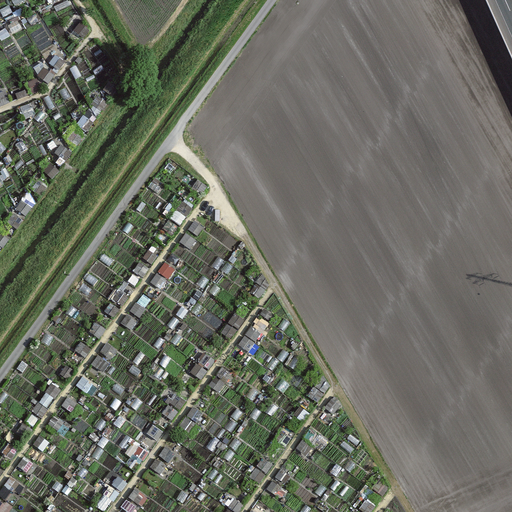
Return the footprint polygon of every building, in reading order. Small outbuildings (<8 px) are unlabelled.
[(67,1),(54,7),(56,12),(70,6),(67,1)] [(9,6),(0,11),(3,18),(12,13),(9,6)] [(35,15),(27,19),(30,25),(38,21),(35,15)] [(17,22),(8,27),(12,34),(21,29),(17,22)] [(80,24),(73,33),(83,40),(90,31),(80,24)] [(5,29),(0,32),(0,40),(1,42),(9,37),(5,29)] [(55,55),(48,64),(58,72),(65,63),(55,55)] [(101,65),(92,71),(98,80),(107,73),(101,65)] [(76,66),(70,70),(75,80),(82,77),(76,66)] [(45,69),(38,78),(47,85),(54,76),(45,69)] [(37,80),(26,84),(31,96),(41,91),(37,80)] [(109,83),(102,92),(111,99),(118,90),(109,83)] [(65,88),(59,92),(65,102),(71,99),(65,88)] [(25,91),(15,95),(17,101),(27,96),(25,91)] [(6,92),(0,94),(0,107),(11,103),(6,92)] [(49,96),(43,100),(49,110),(55,107),(49,96)] [(98,96),(91,105),(101,112),(107,103),(98,96)] [(30,104),(20,109),(24,120),(35,115),(30,104)] [(83,116),(77,125),(86,132),(93,123),(83,116)] [(74,132),(67,141),(76,148),(83,139),(74,132)] [(23,141),(15,145),(20,154),(28,150),(23,141)] [(42,146),(39,148),(43,156),(47,154),(42,146)] [(62,147),(55,155),(64,163),(71,154),(62,147)] [(49,164),(43,173),(52,180),(59,171),(49,164)] [(175,168),(169,164),(164,170),(170,174),(175,168)] [(38,180),(31,189),(40,196),(47,187),(38,180)] [(197,181),(190,190),(199,197),(206,188),(197,181)] [(157,195),(161,189),(152,183),(148,188),(157,195)] [(23,201),(16,210),(25,217),(32,208),(23,201)] [(146,205),(141,202),(136,210),(140,213),(146,205)] [(184,204),(177,213),(187,220),(193,211),(184,204)] [(14,215),(7,224),(16,231),(23,222),(14,215)] [(168,221),(162,230),(171,237),(178,228),(168,221)] [(195,222),(188,231),(197,238),(204,229),(195,222)] [(134,226),(128,223),(122,232),(128,236),(134,226)] [(0,233),(0,248),(2,249),(9,241),(0,233)] [(186,235),(179,244),(189,251),(195,242),(186,235)] [(149,250),(142,259),(151,266),(158,257),(149,250)] [(109,267),(113,261),(104,254),(100,260),(109,267)] [(224,261),(218,257),(212,266),(217,270),(224,261)] [(233,267),(227,263),(221,272),(226,276),(233,267)] [(140,264),(133,273),(142,280),(149,271),(140,264)] [(165,264),(159,273),(168,280),(175,271),(165,264)] [(94,287),(98,281),(89,275),(85,280),(94,287)] [(158,275),(151,284),(161,291),(167,282),(158,275)] [(262,275),(256,284),(266,291),(269,286),(262,275)] [(209,280),(203,276),(196,285),(202,289),(209,280)] [(220,287),(215,283),(208,292),(214,296),(220,287)] [(256,284),(249,294),(259,300),(265,291),(256,284)] [(119,290),(112,299),(122,307),(129,298),(119,290)] [(137,303),(130,312),(139,319),(146,310),(137,303)] [(111,304),(104,313),(113,320),(120,311),(111,304)] [(189,312),(184,308),(177,317),(182,321),(189,312)] [(264,308),(259,315),(269,322),(274,315),(264,308)] [(127,315),(120,324),(130,332),(137,323),(127,315)] [(234,315),(227,324),(237,331),(244,322),(234,315)] [(180,322),(174,318),(167,326),(173,331),(180,322)] [(290,323),(284,319),(278,327),(284,332),(290,323)] [(47,329),(53,333),(58,326),(52,322),(47,329)] [(95,323),(89,332),(98,339),(105,330),(95,323)] [(227,325),(221,335),(231,341),(237,332),(227,325)] [(251,328),(245,337),(255,344),(261,334),(251,328)] [(182,338),(176,334),(170,343),(175,347),(182,338)] [(164,341),(159,337),(152,346),(158,350),(164,341)] [(245,338),(238,347),(248,354),(254,344),(245,338)] [(82,343),(75,352),(84,359),(91,350),(82,343)] [(107,345),(100,354),(109,361),(116,352),(107,345)] [(289,354),(282,350),(277,358),(283,363),(289,354)] [(145,357),(140,353),(133,361),(138,366),(145,357)] [(205,355),(199,364),(209,371),(215,362),(205,355)] [(98,357),(91,366),(101,373),(108,364),(98,357)] [(279,363),(273,358),(267,367),(273,371),(279,363)] [(300,363),(293,358),(288,366),(294,371),(300,363)] [(172,363),(167,359),(160,368),(165,372),(172,363)] [(17,370),(22,374),(28,367),(22,362),(17,370)] [(132,365),(128,371),(137,377),(141,371),(132,365)] [(65,366),(58,375),(68,382),(75,373),(65,366)] [(197,366),(191,375),(201,382),(207,372),(197,366)] [(164,371),(158,367),(151,376),(157,380),(164,371)] [(222,368),(215,377),(225,384),(232,375),(222,368)] [(323,375),(314,388),(324,394),(329,387),(323,375)] [(83,378),(76,387),(85,394),(92,385),(83,378)] [(215,378),(209,387),(219,394),(225,385),(215,378)] [(289,385),(282,380),(276,389),(283,393),(289,385)] [(51,383),(45,392),(54,399),(61,390),(51,383)] [(116,383),(112,389),(121,395),(125,390),(116,383)] [(258,393),(252,388),(246,397),(252,401),(258,393)] [(314,389),(308,399),(318,405),(324,396),(314,389)] [(0,396),(0,405),(1,406),(8,396),(3,392),(0,396)] [(176,396),(170,405),(180,412),(186,403),(176,396)] [(68,398),(61,407),(70,414),(77,405),(68,398)] [(331,400),(325,409),(335,416),(341,407),(331,400)] [(38,403),(31,412),(40,419),(47,410),(38,403)] [(277,408),(271,404),(265,412),(272,417),(277,408)] [(168,406),(162,415),(172,422),(178,413),(168,406)] [(193,408),(187,417),(196,424),(203,414),(193,408)] [(261,412),(255,408),(249,416),(256,421),(261,412)] [(300,408),(294,417),(304,424),(310,415),(300,408)] [(244,415),(238,410),(232,419),(238,423),(244,415)] [(54,416),(47,425),(56,432),(63,424),(54,416)] [(107,423),(102,419),(95,428),(101,432),(107,423)] [(185,419),(179,428),(189,435),(195,425),(185,419)] [(236,425),(230,420),(224,429),(231,433),(236,425)] [(23,424),(16,433),(26,440),(33,432),(23,424)] [(153,426),(147,435),(157,442),(163,433),(153,426)] [(310,430),(304,439),(313,446),(320,437),(310,430)] [(281,432),(275,442),(285,448),(291,439),(281,432)] [(357,446),(360,442),(350,434),(346,439),(357,446)] [(40,436),(33,445),(42,453),(49,444),(40,436)] [(109,440),(104,436),(98,446),(103,449),(109,440)] [(131,440),(125,436),(119,446),(125,449),(131,440)] [(241,443),(234,438),(229,447),(235,451),(241,443)] [(219,443),(212,439),(207,447),(213,452),(219,443)] [(93,443),(87,440),(81,449),(87,453),(93,443)] [(303,441),(296,450),(306,457),(313,447),(303,441)] [(350,454),(354,449),(345,441),(341,446),(350,454)] [(8,444),(1,453),(10,460),(17,451),(8,444)] [(138,447),(132,456),(142,463),(148,453),(138,447)] [(103,451),(98,448),(92,457),(97,461),(103,451)] [(165,448),(159,457),(168,464),(175,455),(165,448)] [(235,454),(228,450),(222,458),(229,463),(235,454)] [(25,458),(18,467),(27,474),(34,465),(25,458)] [(263,459),(257,469),(267,475),(273,466),(263,459)] [(156,460),(150,469),(160,476),(166,467),(156,460)] [(356,465),(349,460),(344,469),(350,473),(356,465)] [(342,470),(335,465),(330,474),(336,478),(342,470)] [(218,473),(213,469),(207,478),(212,481),(218,473)] [(255,469),(248,479),(258,485),(265,476),(255,469)] [(281,469),(274,478),(284,485),(291,475),(281,469)] [(118,477),(111,486),(121,493),(127,484),(118,477)] [(10,478),(4,487),(13,494),(20,486),(10,478)] [(340,484),(336,481),(330,489),(334,492),(340,484)] [(379,481),(373,491),(383,497),(389,488),(379,481)] [(272,482),(266,491),(276,498),(282,488),(272,482)] [(62,487),(57,483),(52,489),(58,493),(62,487)] [(327,489),(320,485),(314,493),(321,498),(327,489)] [(72,490),(66,486),(62,492),(67,496),(72,490)] [(109,487),(103,497),(113,503),(119,494),(109,487)] [(134,490),(128,499),(138,506),(144,497),(134,490)] [(187,496),(181,491),(175,500),(181,504),(187,496)] [(235,500),(228,509),(232,511),(240,511),(244,507),(235,500)] [(127,501),(120,510),(123,511),(133,511),(137,507),(127,501)] [(365,501),(359,510),(361,511),(372,511),(375,508),(365,501)] [(323,511),(327,511),(329,509),(321,503),(318,508),(323,511)]
